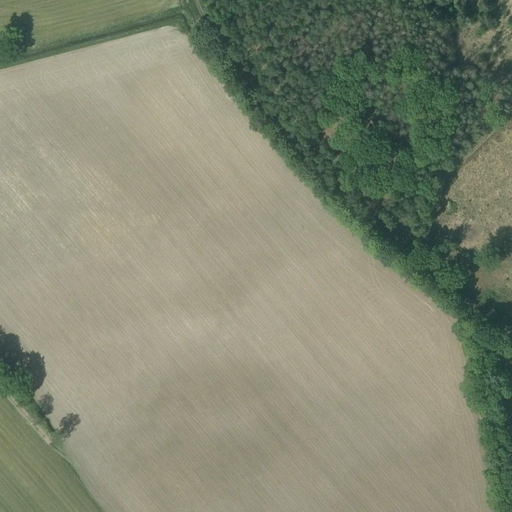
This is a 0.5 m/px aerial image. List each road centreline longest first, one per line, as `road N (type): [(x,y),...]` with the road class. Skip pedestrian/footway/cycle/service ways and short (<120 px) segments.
road 1 (track): [(432,265),(416,264),(273,137),(237,89),(193,0)]
road 2 (track): [(487,323),(486,381),(511,508)]
road 3 (track): [(432,265),(444,231),(438,202),(452,170),(511,112)]
